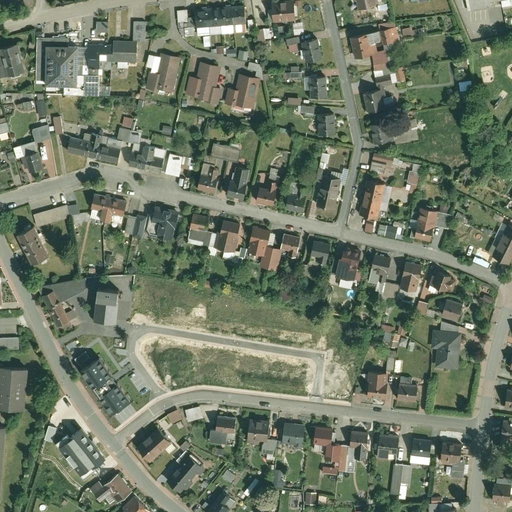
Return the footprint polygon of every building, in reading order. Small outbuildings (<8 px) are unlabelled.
[(295,21),(293,0),(283,0),(272,1),(275,26),(276,26),(276,30),(288,29),(287,21),(295,21)] [(353,0),(356,8),(375,4),(373,0),(353,0)] [(380,0),(373,0),(375,4),(375,6),(376,6),(378,13),(383,12),(380,0)] [(511,0),(464,0),(466,10),(489,6),(489,9),(511,5),(511,0)] [(245,3),(196,7),(196,16),(197,27),(246,23),(245,3)] [(197,27),(196,16),(187,17),(188,23),(184,23),(184,27),(185,36),(191,35),(190,27),(197,27)] [(133,21),(133,39),(137,39),(137,44),(144,44),(145,21),(133,21)] [(410,27),(400,30),(403,38),(411,36),(411,38),(416,36),(414,29),(411,30),(410,27)] [(264,39),(271,39),(270,28),(263,29),(264,39)] [(393,28),(377,30),(381,45),(397,41),(394,28),(393,28)] [(263,29),(256,30),(258,42),(259,42),(264,41),(264,39),(263,29)] [(365,31),(367,42),(378,39),(376,29),(365,31)] [(365,31),(348,35),(352,56),(364,54),(364,56),(372,54),(374,65),(388,62),(385,50),(376,51),(374,42),(367,43),(367,42),(365,31)] [(68,42),(68,37),(36,36),(36,80),(45,81),(45,94),(110,94),(111,61),(136,61),(137,44),(137,39),(133,39),(112,39),(112,42),(89,42),(89,45),(78,45),(78,43),(68,42)] [(286,37),(288,51),(297,49),(295,36),(286,37)] [(322,58),(318,37),(302,40),(306,61),(322,58)] [(264,41),(259,42),(260,49),(271,47),(270,40),(264,41)] [(0,77),(25,71),(17,42),(0,46),(0,48),(1,51),(0,50),(0,77)] [(249,51),(239,49),(238,59),(247,61),(249,51)] [(174,91),(181,56),(160,52),(156,71),(149,70),(145,90),(147,90),(157,92),(157,88),(174,91)] [(464,57),(452,58),(453,68),(466,66),(464,57)] [(221,65),(201,60),(197,76),(189,75),(184,94),(192,96),(192,98),(204,101),(204,102),(217,105),(221,87),(216,86),(221,65)] [(250,62),(247,75),(261,78),(264,78),(262,65),(259,64),(255,63),(250,62)] [(291,71),(283,71),(284,77),(300,76),(299,66),(290,66),(291,71)] [(402,66),(393,68),(397,81),(405,79),(402,66)] [(254,109),(261,78),(247,75),(239,73),(236,87),(229,86),(225,102),(254,109)] [(327,96),(326,74),(303,75),(303,85),(310,84),(311,97),(327,96)] [(376,78),(377,86),(393,83),(392,75),(376,78)] [(382,88),(363,91),(368,112),(386,108),(385,103),(394,101),(393,94),(383,96),(382,88)] [(147,90),(145,90),(140,89),(138,98),(145,100),(147,90)] [(469,89),(457,90),(459,103),(471,101),(469,89)] [(47,114),(45,99),(35,100),(38,116),(47,114)] [(32,109),(30,100),(22,102),(24,111),(32,109)] [(335,133),(334,111),(317,111),(318,134),(335,133)] [(53,125),(54,130),(55,134),(63,133),(60,115),(52,116),(53,125)] [(131,127),(133,117),(123,115),(121,125),(131,127)] [(0,133),(9,131),(7,122),(5,122),(4,117),(0,118),(0,133)] [(390,119),(370,123),(375,145),(394,140),(390,119)] [(417,127),(416,119),(404,122),(405,129),(417,127)] [(35,139),(36,141),(50,138),(49,131),(48,126),(48,123),(32,127),(34,140),(35,139)] [(120,127),(117,139),(123,140),(133,142),(139,143),(139,142),(142,132),(120,127)] [(66,151),(117,162),(123,140),(117,139),(102,135),(102,133),(92,130),(91,133),(84,131),(83,138),(70,135),(66,151)] [(508,141),(499,136),(488,155),(497,160),(508,141)] [(16,157),(21,156),(39,151),(36,141),(35,139),(34,140),(13,146),(16,157)] [(139,143),(133,142),(128,165),(164,174),(169,154),(169,152),(155,148),(155,146),(139,142),(139,143)] [(205,155),(197,188),(219,193),(227,160),(237,162),(240,148),(213,142),(209,156),(205,155)] [(44,167),(39,151),(21,156),(25,168),(28,167),(30,172),(44,167)] [(322,152),(316,180),(322,182),(323,173),(326,174),(330,154),(322,152)] [(183,157),(169,154),(164,174),(179,177),(183,157)] [(393,158),(373,154),(371,163),(392,167),(393,158)] [(456,184),(468,188),(471,179),(475,181),(482,162),(461,170),(456,184)] [(422,165),(414,163),(410,181),(418,183),(422,165)] [(230,179),(227,195),(244,199),(247,183),(246,182),(249,168),(237,165),(233,179),(230,179)] [(259,184),(256,201),(274,205),(280,176),(276,175),(277,169),(270,168),(266,186),(259,184)] [(335,208),(342,178),(326,174),(323,173),(322,182),(316,204),(335,208)] [(386,183),(366,179),(358,215),(378,219),(382,200),(389,202),(392,186),(386,185),(386,183)] [(289,192),(286,207),(302,211),(306,196),(304,195),(306,187),(300,186),(300,184),(290,182),(288,192),(289,192)] [(127,199),(94,192),(88,216),(99,218),(99,220),(112,223),(114,214),(123,216),(127,199)] [(438,212),(437,211),(434,225),(449,228),(451,214),(446,213),(448,205),(440,203),(438,212)] [(66,204),(33,214),(37,227),(70,218),(66,204)] [(179,211),(155,204),(153,211),(149,214),(146,228),(148,233),(156,235),(156,237),(170,241),(174,227),(175,227),(179,211)] [(438,209),(420,205),(416,228),(412,227),(410,235),(414,236),(414,237),(431,240),(434,225),(437,211),(438,209)] [(211,215),(192,211),(189,226),(193,227),(207,230),(211,215)] [(141,237),(146,215),(137,213),(136,218),(132,234),(132,235),(141,237)] [(124,232),(132,234),(136,218),(127,216),(124,232)] [(216,232),(214,245),(236,250),(239,235),(237,235),(240,222),(223,218),(220,231),(217,230),(216,232)] [(366,222),(364,229),(371,231),(373,224),(366,222)] [(379,222),(377,234),(398,237),(400,225),(379,222)] [(35,224),(15,234),(31,264),(50,254),(35,224)] [(511,257),(511,226),(506,224),(490,258),(507,265),(511,257)] [(270,229),(252,225),(248,241),(250,241),(248,251),(264,255),(270,229)] [(207,230),(193,227),(190,238),(203,241),(201,249),(207,250),(209,244),(212,231),(207,230)] [(300,235),(283,231),(280,248),(288,249),(287,253),(296,255),(300,235)] [(332,243),(314,239),(310,254),(319,256),(318,261),(328,263),(332,243)] [(362,250),(345,246),(341,261),(346,262),(342,276),(353,279),(353,278),(361,280),(363,271),(356,269),(357,265),(358,265),(362,250)] [(391,256),(374,252),(368,281),(378,283),(379,280),(385,281),(391,256)] [(112,264),(114,255),(107,253),(105,262),(112,264)] [(425,264),(405,260),(401,275),(402,276),(400,284),(400,287),(413,290),(417,291),(419,279),(421,280),(425,264)] [(452,274),(438,269),(436,274),(432,273),(429,283),(446,289),(447,287),(453,290),(457,278),(451,276),(452,274)] [(55,289),(61,302),(84,291),(85,288),(84,277),(37,286),(41,295),(55,289)] [(202,279),(200,286),(213,289),(215,282),(202,279)] [(383,292),(385,281),(379,280),(378,283),(376,291),(381,292),(383,292)] [(381,297),(389,297),(395,298),(396,294),(398,284),(385,281),(383,292),(381,292),(381,297)] [(398,284),(396,294),(411,297),(413,290),(400,287),(400,284),(398,284)] [(97,287),(95,321),(116,323),(119,289),(97,287)] [(55,289),(41,295),(56,327),(77,318),(72,309),(66,312),(61,302),(55,289)] [(492,297),(482,294),(479,300),(490,304),(492,297)] [(441,315),(455,319),(461,301),(446,297),(445,301),(439,299),(437,308),(442,309),(441,315)] [(438,318),(439,313),(427,309),(429,303),(420,300),(416,312),(438,318)] [(441,321),(440,329),(456,331),(457,326),(441,321)] [(397,333),(406,334),(407,325),(398,324),(397,333)] [(456,369),(460,331),(456,331),(440,329),(432,328),(430,347),(436,348),(434,366),(456,369)] [(374,330),(366,329),(364,338),(372,339),(374,330)] [(397,348),(400,336),(391,334),(388,346),(397,348)] [(18,337),(0,336),(0,349),(18,349),(18,337)] [(388,349),(385,368),(392,369),(395,350),(388,349)] [(100,357),(81,370),(111,414),(131,400),(100,357)] [(28,366),(0,363),(0,406),(24,408),(28,366)] [(369,381),(367,396),(387,398),(389,383),(388,383),(389,372),(368,370),(367,381),(369,381)] [(400,376),(397,399),(417,401),(419,384),(412,383),(413,378),(400,376)] [(511,386),(505,385),(502,406),(511,408),(511,386)] [(189,422),(203,418),(200,406),(186,410),(189,422)] [(177,408),(166,414),(171,425),(182,419),(177,408)] [(235,416),(217,414),(216,428),(215,430),(227,431),(234,431),(235,416)] [(505,418),(501,417),(499,434),(511,436),(511,416),(506,416),(505,418)] [(262,442),(267,443),(267,439),(269,419),(250,417),(247,441),(262,442)] [(305,423),(284,421),(282,441),(282,442),(303,444),(305,423)] [(326,444),(331,444),(333,427),(315,425),(313,442),(326,444)] [(157,426),(134,446),(149,462),(171,442),(157,426)] [(226,443),(227,431),(215,430),(216,428),(210,427),(209,441),(226,443)] [(366,431),(352,429),(350,446),(353,446),(352,454),(352,458),(363,459),(366,431)] [(397,436),(377,433),(374,458),(385,460),(386,452),(395,454),(397,436)] [(427,458),(429,439),(410,437),(408,455),(427,458)] [(261,454),(274,455),(276,440),(267,439),(267,443),(262,442),(261,454)] [(179,447),(183,451),(185,449),(189,444),(185,440),(179,447)] [(459,442),(441,440),(439,459),(450,460),(457,461),(458,457),(459,442)] [(339,460),(341,445),(331,444),(326,444),(325,459),(334,460),(339,460)] [(345,454),(352,454),(353,446),(350,446),(341,445),(339,460),(334,460),(333,468),(338,469),(338,472),(343,473),(345,454)] [(199,474),(206,467),(185,449),(183,451),(176,459),(180,462),(165,478),(180,491),(184,487),(186,489),(193,481),(191,479),(197,472),(199,474)] [(113,467),(101,453),(83,468),(88,474),(94,469),(101,477),(113,467)] [(462,458),(458,457),(457,461),(450,460),(448,477),(460,479),(462,458)] [(401,464),(392,463),(388,494),(396,495),(398,481),(401,464)] [(401,464),(398,481),(406,482),(408,465),(401,464)] [(221,475),(229,481),(234,475),(227,468),(221,475)] [(270,484),(282,488),(284,479),(280,478),(282,470),(274,468),(270,484)] [(132,489),(118,472),(103,485),(98,480),(90,486),(102,500),(110,493),(117,501),(132,489)] [(251,492),(259,481),(255,478),(246,489),(251,492)] [(509,484),(491,482),(489,499),(507,501),(509,484)] [(222,489),(205,511),(226,511),(231,506),(225,502),(230,495),(222,489)] [(316,493),(305,492),(304,503),(315,505),(316,493)] [(149,511),(151,511),(134,494),(116,511),(149,511)] [(319,495),(318,503),(325,503),(326,495),(319,495)] [(425,511),(433,511),(433,507),(437,507),(437,503),(426,503),(425,511)]
